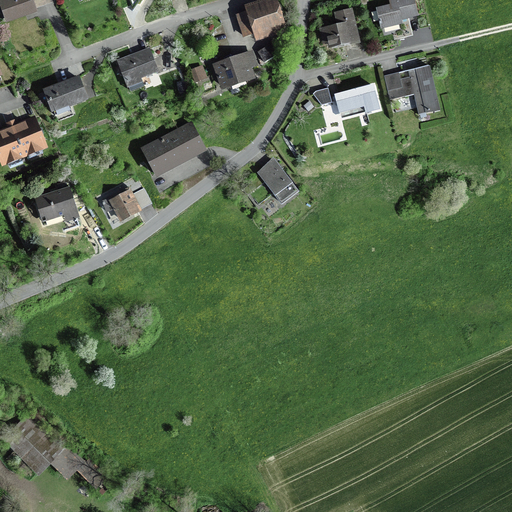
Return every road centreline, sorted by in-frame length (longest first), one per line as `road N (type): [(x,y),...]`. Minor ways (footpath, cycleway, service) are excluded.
road 1 (residential): [(296,75),(259,138),(180,204),(99,261),(0,307)]
road 2 (residential): [(47,63),(229,0)]
road 3 (residential): [(458,38),(296,75)]
